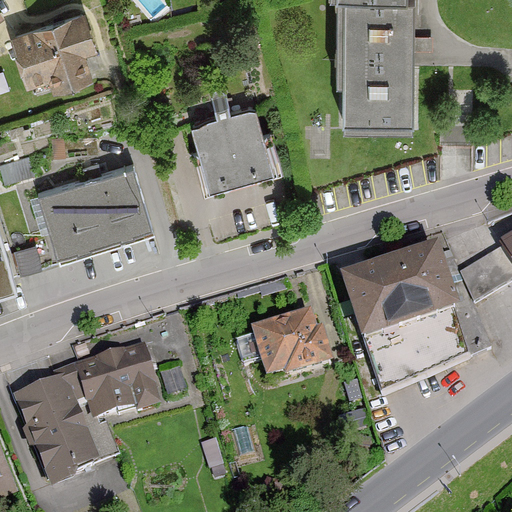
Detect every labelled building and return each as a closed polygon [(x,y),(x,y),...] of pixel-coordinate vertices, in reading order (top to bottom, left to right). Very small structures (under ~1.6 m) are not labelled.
[(407,4),(345,4),(345,127),(416,127),(416,4),(407,4)] [(98,54),(88,19),(16,38),(29,92),(82,77),(77,60),(98,54)] [(257,115),(192,134),(211,196),(276,177),(257,115)] [(132,173),(40,199),(58,266),(151,240),(132,173)] [(0,237),(0,287),(14,283),(0,237)] [(22,266),(45,258),(37,237),(14,245),(22,266)] [(511,277),(511,255),(505,244),(456,270),(472,299),(511,277)] [(435,265),(345,295),(380,401),(471,371),(435,265)] [(315,320),(249,340),(267,396),(333,375),(315,320)] [(161,405),(141,352),(64,381),(73,406),(88,400),(99,429),(161,405)] [(183,374),(162,378),(168,404),(188,399),(183,374)] [(73,406),(64,381),(16,399),(51,492),(99,474),(73,406)] [(0,492),(13,487),(0,452),(0,492)]
